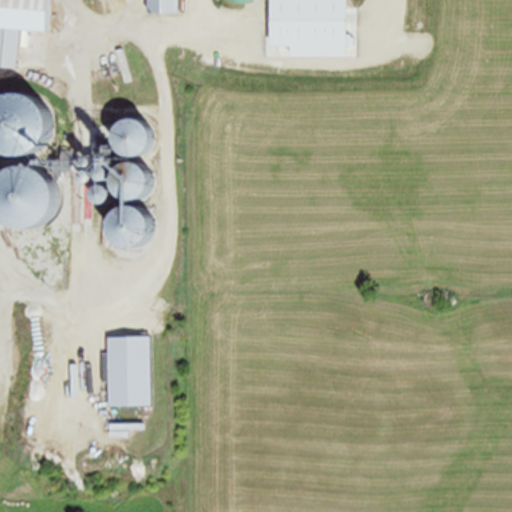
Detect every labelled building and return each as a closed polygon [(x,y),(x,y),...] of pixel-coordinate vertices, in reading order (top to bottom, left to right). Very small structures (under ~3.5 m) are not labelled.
[(0,0),(0,65),(15,67),(19,30),(45,32),(48,0),(0,0)] [(178,0),(178,11),(147,10),(147,0),(178,0)] [(0,155),(40,156),(40,97),(0,96),(0,155)] [(109,154),(140,157),(145,124),(113,120),(109,154)] [(146,200),(138,163),(91,173),(95,189),(86,190),(89,206),(114,201),(117,212),(104,215),(112,252),(145,245),(135,202),(146,200)] [(0,172),(0,231),(47,223),(37,166),(0,172)] [(151,338),(151,406),(110,406),(110,338),(151,338)]
